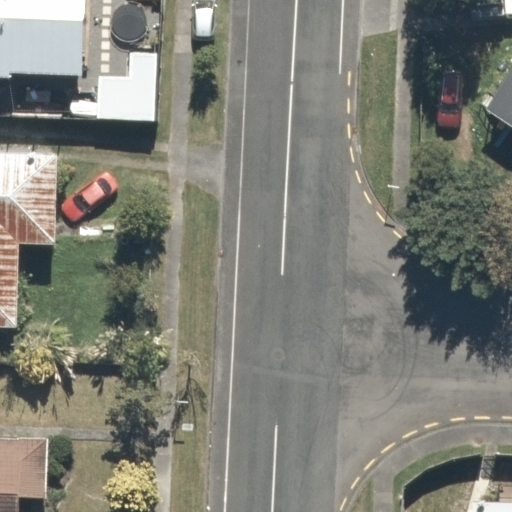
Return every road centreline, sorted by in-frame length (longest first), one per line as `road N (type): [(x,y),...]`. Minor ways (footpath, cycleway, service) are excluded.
road 1 (residential): [(293,0),(280,355)]
road 2 (residential): [(280,355),(511,364)]
road 3 (residential): [(280,355),(274,511)]
